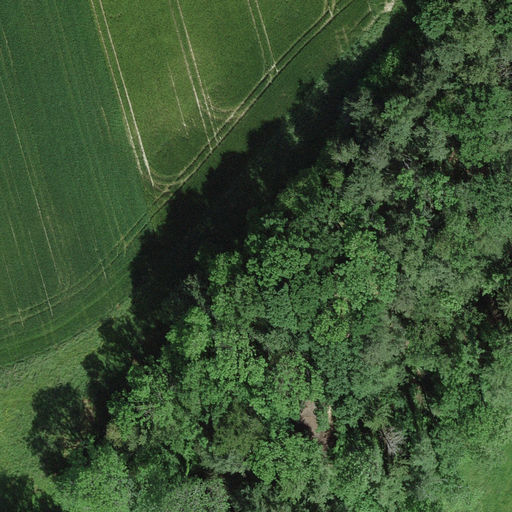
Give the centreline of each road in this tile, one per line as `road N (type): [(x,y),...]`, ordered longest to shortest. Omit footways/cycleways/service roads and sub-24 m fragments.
road 1 (track): [(298,511),(321,456),(331,390),(365,307),(511,71)]
road 2 (track): [(149,511),(331,390),(511,239)]
